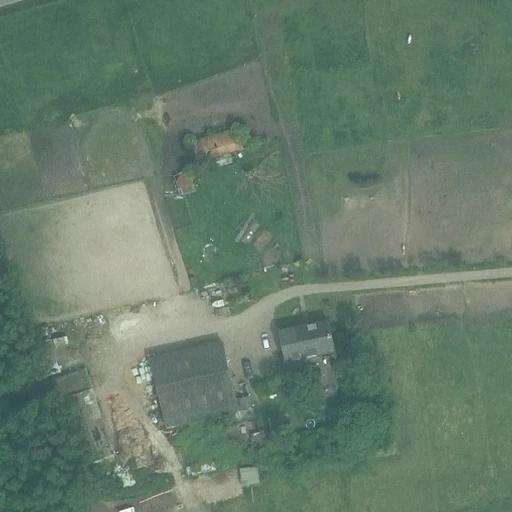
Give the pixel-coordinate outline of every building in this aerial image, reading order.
[(198,164),(244,150),(238,130),(192,144),(198,164)] [(206,162),(190,167),(196,186),(212,182),(206,162)] [(180,196),(196,192),(190,172),(175,177),(180,196)] [(316,357),(335,353),(329,323),(281,334),(289,372),(318,365),(316,357)] [(239,412),(223,344),(151,361),(167,429),(239,412)]
